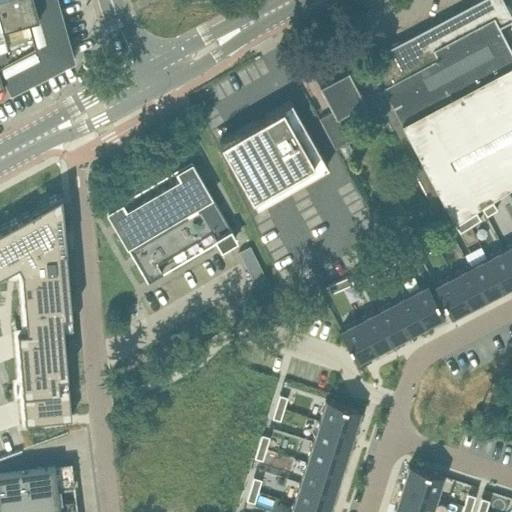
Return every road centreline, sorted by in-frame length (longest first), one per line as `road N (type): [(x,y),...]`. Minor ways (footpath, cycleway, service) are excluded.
road 1 (unclassified): [(115,511),(77,180)]
road 2 (residential): [(390,435),(419,359),(511,309)]
road 3 (tertiary): [(146,80),(295,0)]
road 4 (tertiary): [(0,159),(146,80)]
road 5 (residential): [(390,435),(511,477)]
